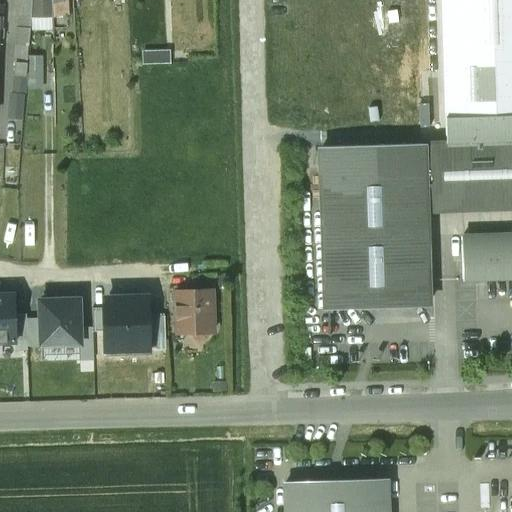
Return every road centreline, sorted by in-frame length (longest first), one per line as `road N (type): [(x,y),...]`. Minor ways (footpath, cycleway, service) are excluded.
road 1 (residential): [(511,406),(0,423)]
road 2 (track): [(250,0),(264,416)]
